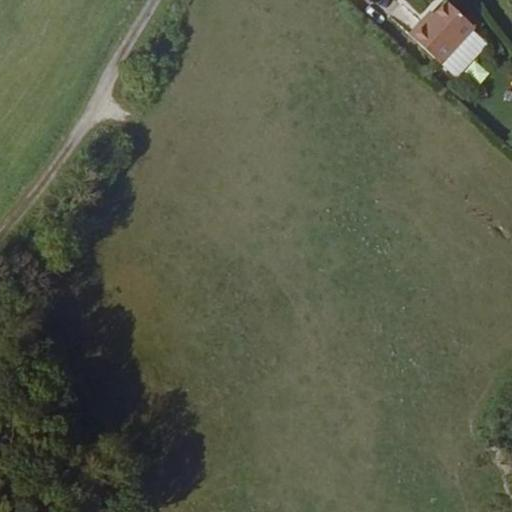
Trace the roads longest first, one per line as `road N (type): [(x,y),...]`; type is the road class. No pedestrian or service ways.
road 1 (track): [(0,231),(95,109)]
road 2 (unclassified): [(158,0),(95,109)]
